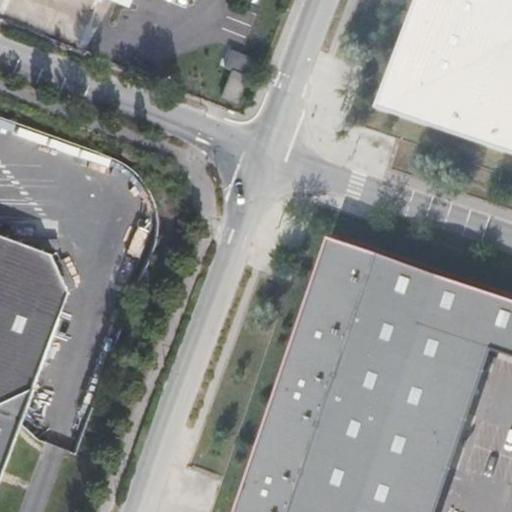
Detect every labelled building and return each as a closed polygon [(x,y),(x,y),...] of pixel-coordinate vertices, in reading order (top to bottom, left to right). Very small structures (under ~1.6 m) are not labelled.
[(511,0),(410,0),(374,94),(511,142),(511,0)] [(126,59),(220,95),(227,77),(133,41),(126,59)] [(228,101),(242,108),(258,66),(238,57),(231,74),(237,77),(228,101)] [(511,352),(511,299),(334,241),(236,511),(432,511),(489,344),(511,352)] [(0,242),(0,460),(64,297),(48,259),(0,242)]
